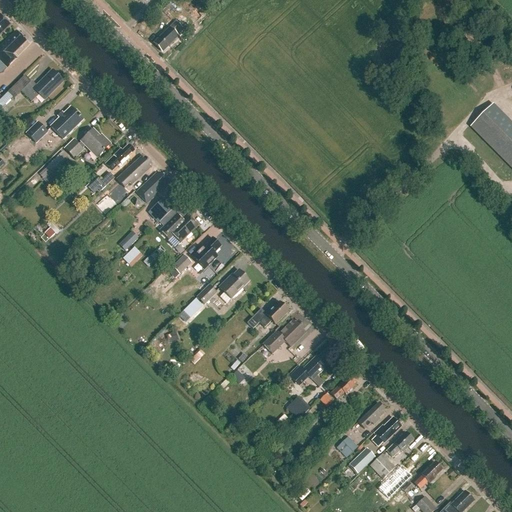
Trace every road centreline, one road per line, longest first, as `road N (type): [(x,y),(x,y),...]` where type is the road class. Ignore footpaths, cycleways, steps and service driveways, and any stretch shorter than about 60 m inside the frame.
road 1 (residential): [(506,511),(1,0)]
road 2 (secondary): [(511,436),(80,0)]
